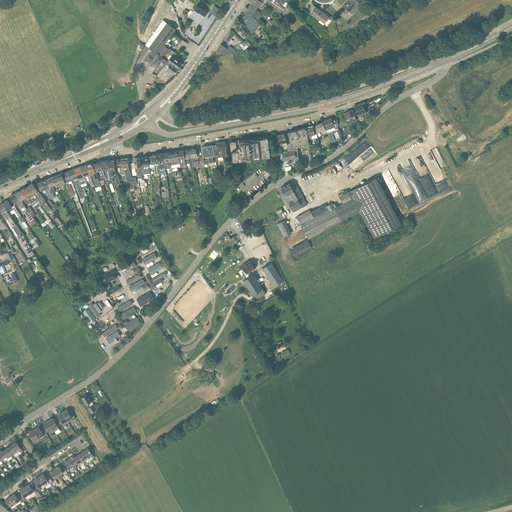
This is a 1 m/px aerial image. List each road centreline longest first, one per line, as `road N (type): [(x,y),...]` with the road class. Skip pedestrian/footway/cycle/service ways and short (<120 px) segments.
road 1 (residential): [(14,427),(115,359),(238,209),(326,162),(371,121)]
road 2 (unclassified): [(324,104),(326,111),(305,118),(127,151),(113,141)]
road 3 (track): [(141,102),(92,132),(0,164)]
road 4 (secondary): [(324,104),(442,62)]
